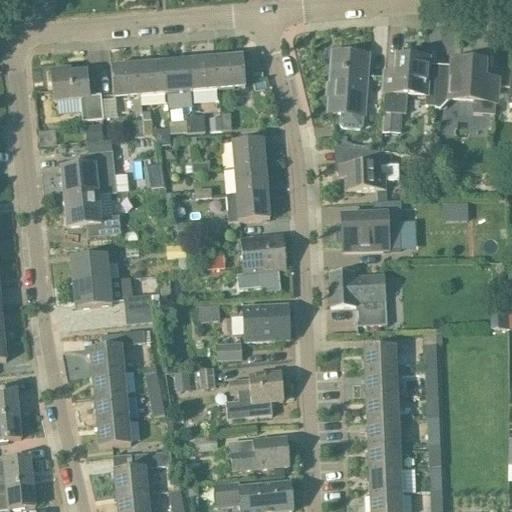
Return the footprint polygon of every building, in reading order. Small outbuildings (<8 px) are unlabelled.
[(330,99),(329,115),(333,115),(332,139),(361,138),(361,130),(362,118),(363,118),(367,61),(368,58),(336,55),(334,75),(333,86),(331,85),(330,99)] [(243,58),(216,61),(219,92),(246,90),(243,58)] [(385,78),(384,95),(383,114),(406,116),(408,96),(426,97),(425,108),(436,109),(438,67),(428,66),(428,61),(397,59),(396,79),(385,78)] [(216,61),(190,63),(193,94),(219,92),(216,61)] [(190,63),(164,65),(166,96),(193,94),(190,63)] [(436,109),(436,110),(440,111),(450,101),(473,102),(473,116),(495,117),(496,98),(497,95),(497,88),(497,87),(483,86),(484,65),(452,63),(452,68),(438,67),(436,109)] [(164,65),(137,67),(140,99),(166,96),(164,65)] [(140,99),(137,67),(111,70),(113,101),(140,99)] [(55,103),(80,101),(82,124),(104,122),(101,97),(88,98),(86,76),(70,77),(69,73),(52,75),(55,103)] [(230,116),(221,117),(222,133),(231,133),(230,116)] [(222,133),(221,117),(221,119),(212,119),(213,133),(222,133)] [(204,118),(195,119),(196,135),(205,135),(204,118)] [(196,135),(195,119),(186,120),(187,136),(196,135)] [(152,122),(142,123),(144,139),(153,139),(152,122)] [(144,139),(142,123),(133,124),(134,140),(144,139)] [(102,126),(85,128),(87,144),(104,142),(102,126)] [(232,145),(234,172),(265,169),(263,143),(232,145)] [(345,168),(340,168),(340,175),(340,178),(340,181),(345,181),(345,195),(376,194),(384,193),(384,183),(399,183),(398,167),(393,167),(392,156),(370,153),(345,149),(344,151),(345,152),(345,168)] [(86,156),(88,169),(62,171),(64,201),(110,196),(108,179),(115,179),(113,154),(86,156)] [(210,165),(192,166),(193,175),(210,174),(210,165)] [(162,168),(147,169),(151,191),(166,189),(162,168)] [(265,169),(234,172),(236,198),(267,196),(265,169)] [(47,173),(47,188),(57,188),(57,173),(47,173)] [(194,192),(195,202),(212,200),(211,191),(194,192)] [(110,196),(64,201),(67,230),(93,227),(95,239),(121,237),(119,218),(112,219),(110,196)] [(270,222),(267,196),(236,198),(226,199),(229,226),(270,222)] [(374,205),(374,217),(343,218),(344,254),(388,253),(400,252),(399,225),(401,224),(401,204),(374,205)] [(442,205),(443,221),(468,221),(467,204),(442,205)] [(202,222),(176,224),(177,239),(203,237),(202,222)] [(243,276),(237,277),(239,291),(263,289),(263,295),(280,294),(278,274),(286,273),(283,238),(240,242),(243,276)] [(184,246),(166,248),(167,261),(185,259),(184,246)] [(223,257),(206,258),(206,276),(224,275),(223,257)] [(70,261),(72,286),(110,283),(108,258),(70,261)] [(353,276),(329,277),(331,311),(355,310),(356,310),(357,330),(387,328),(386,304),(385,278),(384,278),(354,279),(354,278),(354,276),(353,276)] [(110,283),(72,286),(75,311),(112,308),(112,305),(124,304),(123,300),(124,300),(122,282),(110,283)] [(160,311),(158,297),(150,298),(124,300),(123,300),(124,304),(125,315),(160,311)] [(219,308),(197,309),(198,325),(220,324),(219,308)] [(246,345),(290,343),(288,308),(244,310),(246,345)] [(90,351),(92,376),(124,373),(122,348),(145,346),(145,345),(150,344),(149,334),(144,334),(101,338),(102,350),(90,351)] [(216,347),(217,364),(242,363),(241,346),(216,347)] [(364,350),(365,375),(397,374),(396,349),(364,350)] [(426,373),(437,373),(436,356),(425,356),(426,373)] [(213,371),(199,372),(201,392),(215,390),(213,371)] [(124,373),(92,376),(95,401),(126,398),(124,373)] [(188,374),(174,375),(175,393),(190,391),(188,374)] [(397,374),(365,375),(366,400),(398,399),(397,374)] [(156,377),(145,379),(149,396),(159,394),(156,377)] [(249,380),(249,382),(229,383),(230,398),(238,398),(238,404),(226,406),(227,423),(272,418),(271,404),(283,403),(281,377),(249,380)] [(427,398),(438,397),(437,380),(426,380),(427,398)] [(0,418),(19,417),(16,392),(0,394),(0,418)] [(126,398),(95,401),(97,426),(129,423),(126,398)] [(398,399),(366,400),(367,424),(399,423),(398,399)] [(153,420),(164,418),(161,401),(150,403),(153,420)] [(427,405),(428,422),(439,422),(438,404),(427,405)] [(0,443),(21,441),(19,417),(0,418),(0,443)] [(129,423),(97,426),(99,450),(131,447),(129,423)] [(399,423),(367,424),(368,449),(400,448),(399,423)] [(428,429),(429,446),(440,446),(439,429),(428,429)] [(216,438),(195,440),(196,455),(217,453),(216,438)] [(257,473),(257,472),(288,469),(286,442),(254,444),(255,454),(230,456),(231,475),(257,473)] [(400,448),(368,449),(369,473),(401,472),(400,458),(409,458),(408,447),(400,448)] [(441,470),(440,453),(429,453),(430,471),(441,470)] [(171,455),(112,461),(113,473),(115,487),(116,499),(148,496),(147,484),(146,472),(172,469),(171,455)] [(0,488),(6,487),(33,485),(30,460),(3,463),(4,463),(0,463),(0,488)] [(401,472),(369,473),(370,498),(402,497),(401,472)] [(441,477),(430,478),(431,495),(442,495),(441,477)] [(0,511),(10,511),(35,510),(33,485),(6,487),(0,488),(0,511)] [(292,511),(290,485),(240,490),(239,485),(214,487),(215,511),(240,509),(240,511),(292,511)] [(149,511),(148,496),(116,499),(117,511),(149,511)] [(402,511),(402,497),(370,498),(370,511),(402,511)] [(171,511),(182,511),(181,500),(170,502),(171,511)] [(442,511),(442,502),(431,502),(431,511),(442,511)]
